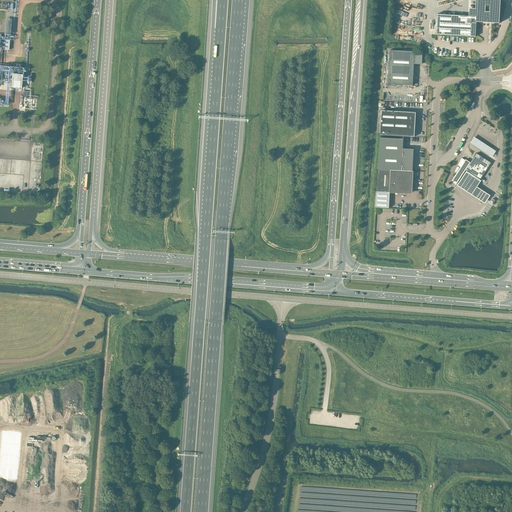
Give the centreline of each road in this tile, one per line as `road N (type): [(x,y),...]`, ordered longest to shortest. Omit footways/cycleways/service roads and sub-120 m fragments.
road 1 (motorway): [(201,511),(238,0)]
road 2 (motorway): [(220,28),(184,511)]
road 3 (unclassified): [(0,275),(282,299)]
road 4 (motorway): [(349,0),(331,253)]
road 5 (unclassified): [(443,281),(431,259),(440,239),(428,230),(437,91),(443,83),(485,82)]
road 6 (motorway): [(342,251),(361,0)]
road 7 (secondary): [(83,271),(332,291)]
road 8 (motorway): [(90,236),(107,0)]
road 9 (motorway): [(98,0),(81,234)]
road 10 (unclassified): [(282,299),(511,317)]
road 11 (secondary): [(301,269),(110,253)]
road 12 (unclassified): [(243,511),(270,423),(279,335)]
road 13 (secondary): [(332,291),(511,306)]
